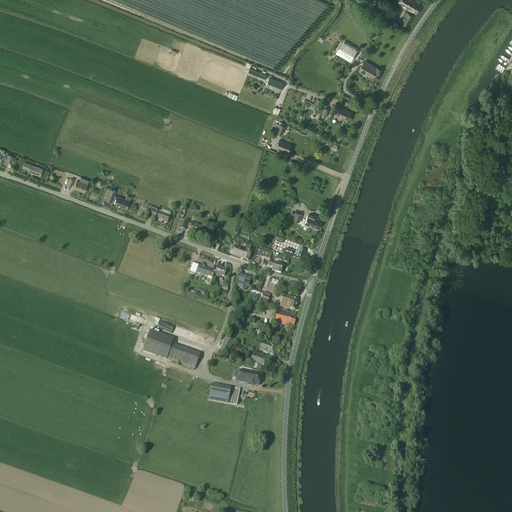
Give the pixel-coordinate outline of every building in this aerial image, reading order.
[(417,0),(402,0),(399,5),(416,15),(423,3),(417,0)] [(409,30),(415,17),(407,13),(404,19),(402,18),(401,20),(400,20),(399,21),(398,23),(398,24),(401,25),(409,30)] [(351,62),(357,51),(343,42),(336,53),(351,62)] [(376,81),(382,71),(365,61),(359,71),(371,78),(376,81)] [(264,81),(266,75),(249,69),(247,74),(264,81)] [(282,83),(269,78),(266,86),(279,92),(282,83)] [(335,111),(334,115),(337,116),(337,115),(341,116),(340,119),(345,122),(347,119),(349,119),(351,113),(340,108),(338,112),(335,111)] [(322,109),(319,115),(322,116),(325,118),(326,116),(329,110),(325,109),(322,109)] [(279,124),(276,131),(283,134),(286,127),(279,124)] [(288,152),(291,145),(279,140),(276,147),(288,152)] [(25,162),(23,165),(24,166),(24,167),(24,168),(24,169),(28,170),(28,171),(28,170),(33,172),(33,173),(40,176),(43,168),(25,162)] [(85,192),(87,185),(76,181),(74,188),(75,189),(76,188),(77,189),(77,190),(85,192)] [(112,202),(116,192),(109,189),(105,200),(112,202)] [(126,208),(129,201),(117,196),(114,203),(126,208)] [(148,211),(156,214),(158,209),(150,206),(149,209),(148,211)] [(170,213),(164,211),(162,210),(161,213),(159,213),(157,220),(167,223),(170,214),(170,213)] [(290,215),(289,217),(292,219),(299,222),(302,215),(295,213),(294,213),(291,212),(290,215)] [(319,229),(322,220),(308,215),(304,224),(319,229)] [(199,226),(190,222),(188,227),(191,228),(189,232),(200,236),(200,235),(203,236),(205,231),(202,230),(202,229),(199,228),(199,226)] [(236,246),(235,246),(233,251),(231,250),(229,254),(248,261),(251,252),(238,247),(239,246),(237,245),(236,246)] [(270,259),(272,253),(258,249),(257,252),(256,255),(270,259)] [(302,260),(305,251),(298,249),(295,258),(302,260)] [(291,258),(293,252),(285,250),(283,255),(291,258)] [(281,273),(283,265),(269,261),(268,266),(273,267),(272,270),(281,273)] [(193,263),(190,271),(195,273),(196,272),(205,275),(206,276),(208,276),(213,278),(214,274),(220,276),(221,275),(224,276),(226,269),(217,266),(215,271),(193,263)] [(240,274),(236,286),(242,288),(246,290),(248,285),(250,278),(240,274)] [(257,299),(259,294),(255,292),(255,291),(250,289),(248,295),(257,299)] [(269,298),(259,294),(257,299),(260,300),(261,300),(267,302),(269,298)] [(294,310),(297,301),(283,296),(280,306),(294,310)] [(293,327),(296,317),(291,316),(291,315),(276,311),(273,323),(288,327),(288,326),(293,327)] [(175,331),(176,327),(160,322),(159,326),(175,331)] [(199,354),(171,344),(173,339),(150,331),(142,351),(194,369),(199,354)] [(273,356),(276,346),(261,341),(242,331),(237,340),(259,351),(273,356)] [(226,337),(217,353),(225,357),(233,341),(226,337)] [(262,371),(266,358),(254,354),(250,367),(262,371)] [(235,373),(234,378),(237,378),(237,382),(247,384),(247,385),(254,386),(255,385),(258,386),(259,382),(260,382),(261,378),(260,378),(260,374),(239,370),(238,374),(235,373)] [(236,406),(239,389),(234,388),(233,394),(229,393),(230,388),(211,384),(207,400),(227,404),(231,405),(236,406)]
